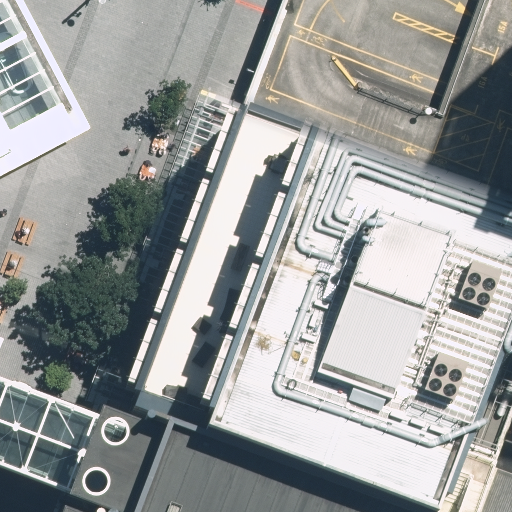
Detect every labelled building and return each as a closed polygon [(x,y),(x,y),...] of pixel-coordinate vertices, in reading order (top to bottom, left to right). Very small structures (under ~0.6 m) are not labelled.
[(0,0),(0,178),(91,129),(21,0),(0,0)] [(511,0),(285,0),(263,59),(245,111),(511,208),(511,0)] [(96,427),(125,438),(245,111),(200,94),(82,414),(96,427)] [(511,208),(245,111),(125,438),(326,511),(476,511),(511,414),(511,208)] [(9,390),(0,386),(0,470),(71,496),(96,427),(82,414),(9,390)] [(326,511),(125,438),(96,427),(71,496),(64,511),(326,511)]
